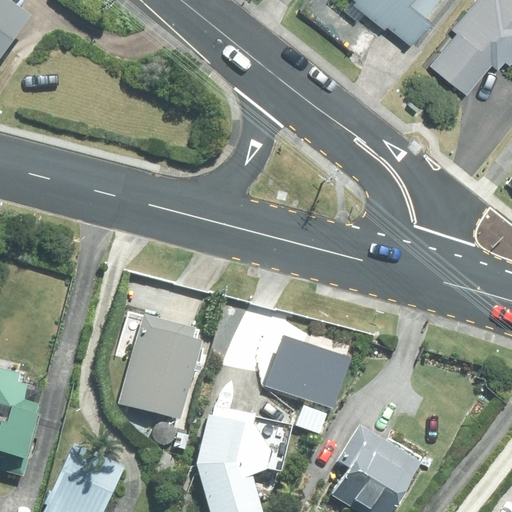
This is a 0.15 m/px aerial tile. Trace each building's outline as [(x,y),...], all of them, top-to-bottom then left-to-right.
[(337,0),(332,6),(355,25),(361,15),(408,53),(426,31),(421,27),(442,0),(337,0)] [(429,70),(465,99),(488,70),(494,75),(501,67),(506,71),(511,63),(511,0),(477,0),(450,33),(456,38),(429,70)] [(0,16),(0,69),(25,35),(0,16)] [(187,333),(189,321),(138,310),(117,404),(177,417),(195,335),(187,333)] [(0,469),(19,474),(34,413),(31,412),(34,401),(17,397),(21,380),(14,379),(16,371),(0,366),(0,469)] [(261,442),(245,418),(248,408),(206,398),(203,409),(201,408),(189,460),(204,511),(258,511),(245,469),(257,462),(261,442)] [(354,420),(332,458),(340,462),(323,491),(359,511),(383,511),(415,456),(354,420)] [(70,441),(39,511),(98,511),(119,462),(70,441)]
